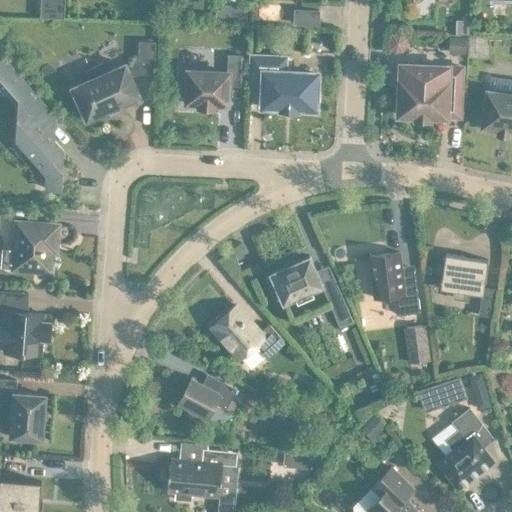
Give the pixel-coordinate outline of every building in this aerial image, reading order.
[(40,0),(40,17),(64,19),(64,0),(40,0)] [(216,5),(216,21),(246,22),(246,6),(216,5)] [(294,10),(294,24),(318,25),(319,11),(294,10)] [(456,20),(455,34),(467,34),(467,21),(456,20)] [(449,38),(449,54),(465,54),(465,38),(449,38)] [(139,42),(138,60),(125,66),(124,65),(106,73),(102,64),(87,71),(91,80),(73,88),(87,119),(105,111),(105,112),(108,111),(109,109),(116,106),(118,107),(121,105),(120,104),(139,96),(130,77),(138,74),(154,74),(155,42),(139,42)] [(54,121),(54,117),(0,55),(0,77),(19,100),(17,134),(33,152),(33,159),(47,175),(46,188),(60,189),(62,150),(42,128),(53,119),(54,121)] [(250,55),(249,81),(263,81),(262,106),(315,108),(316,74),(285,73),(286,57),(250,55)] [(228,56),(227,73),(188,71),(188,79),(182,79),(181,94),(187,94),(187,102),(199,102),(199,108),(214,109),(214,103),(227,103),(228,80),(240,80),(241,56),(228,56)] [(462,67),(408,65),(393,64),(392,82),(400,82),(399,115),(414,115),(414,117),(416,117),(416,115),(429,116),(428,117),(430,117),(430,116),(446,117),(447,92),(461,93),(462,67)] [(511,95),(488,92),(483,126),(499,128),(499,130),(500,130),(501,128),(507,129),(507,131),(509,131),(509,130),(511,129),(511,95)] [(56,252),(58,225),(16,222),(12,270),(50,272),(52,251),(56,252)] [(369,256),(374,298),(397,296),(400,315),(420,313),(414,269),(401,271),(399,253),(369,256)] [(497,290),(483,288),(487,260),(445,254),(440,288),(455,291),(454,298),(466,300),(467,292),(481,295),(478,315),(493,318),(497,290)] [(266,278),(273,295),(278,292),(283,303),(295,298),(297,303),(312,297),(310,291),(322,286),(309,257),(270,274),(271,276),(266,278)] [(325,292),(339,325),(351,320),(336,287),(325,292)] [(0,291),(0,312),(7,313),(6,327),(0,326),(0,344),(5,345),(4,353),(40,355),(41,340),(49,340),(51,323),(43,322),(43,314),(18,312),(20,293),(0,291)] [(211,327),(239,359),(256,344),(267,356),(284,341),(269,324),(260,333),(236,305),(211,327)] [(459,377),(417,391),(425,412),(466,398),(459,377)] [(10,437),(42,439),(43,423),(44,423),(44,421),(43,421),(44,414),(44,412),(45,396),(15,393),(16,380),(0,378),(0,402),(12,404),(10,437)] [(179,402),(207,416),(214,403),(226,409),(231,400),(236,389),(224,382),(218,393),(191,379),(179,402)] [(486,389),(474,393),(479,409),(490,405),(486,389)] [(231,400),(226,409),(232,412),(237,403),(231,400)] [(482,447),(493,439),(469,408),(452,422),(469,444),(457,454),(454,450),(437,463),(458,489),(493,461),(482,447)] [(292,422),(302,433),(309,426),(300,415),(292,422)] [(374,415),(361,428),(373,440),(386,427),(374,415)] [(170,459),(167,491),(175,492),(174,500),(190,501),(191,494),(219,497),(222,465),(236,467),(237,452),(202,449),(201,462),(170,459)] [(303,454),(301,468),(310,469),(312,455),(303,454)] [(416,511),(404,499),(413,489),(391,468),(372,487),(381,496),(368,509),(370,511),(416,511)] [(0,511),(38,511),(39,511),(42,505),(39,505),(40,500),(42,500),(40,493),(41,482),(0,478),(0,511)]
